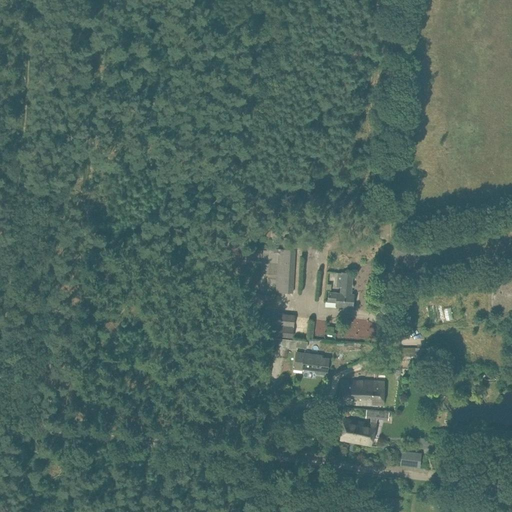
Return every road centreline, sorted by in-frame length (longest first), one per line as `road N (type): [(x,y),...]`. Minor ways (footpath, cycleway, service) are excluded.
road 1 (track): [(0,415),(511,480)]
road 2 (track): [(394,229),(380,347),(325,392),(288,392),(274,406),(273,458)]
road 3 (track): [(412,0),(394,229)]
